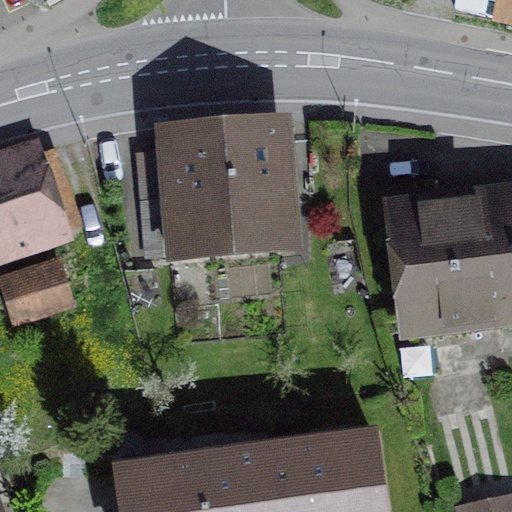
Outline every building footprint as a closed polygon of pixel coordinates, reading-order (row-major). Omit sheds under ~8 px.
[(511,0),(501,0),(496,29),(511,32),(511,0)] [(301,122),(156,136),(168,267),(304,254),(301,122)] [(41,163),(0,175),(0,273),(70,251),(41,163)] [(511,190),(383,211),(405,345),(511,328),(511,190)] [(60,272),(0,289),(0,304),(8,332),(72,313),(60,272)] [(383,511),(374,436),(115,470),(120,511),(383,511)] [(511,511),(511,503),(475,511),(511,511)]
